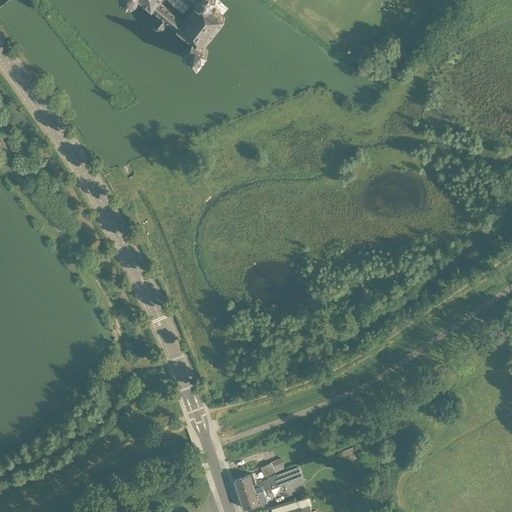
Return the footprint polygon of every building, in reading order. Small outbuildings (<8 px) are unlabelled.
[(123,0),(124,0),(126,2),(129,3),(130,3),(133,4),(135,4),(137,4),(139,3),(141,2),(142,1),(144,0),(143,0),(146,0),(157,8),(154,12),(153,13),(152,14),(152,15),(151,16),(151,18),(151,20),(152,22),(152,23),(153,24),(154,25),(154,26),(155,26),(156,27),(157,27),(158,28),(159,28),(161,28),(162,28),(164,28),(165,27),(166,27),(167,26),(169,25),(172,21),(197,41),(188,53),(198,61),(207,49),(204,46),(228,16),(217,7),(219,4),(214,0),(190,0),(195,4),(184,18),(162,0),(123,0)] [(341,464),(358,458),(354,447),(338,453),(341,464)] [(265,477),(284,468),(280,458),(261,468),(265,477)] [(256,484),(254,484),(256,492),(240,498),(244,509),(265,502),(265,501),(267,500),(264,491),(263,486),(271,484),(273,488),(294,480),(290,468),(269,477),(270,479),(256,484)] [(254,484),(256,484),(253,474),(235,480),(240,498),(256,492),(254,484)]
